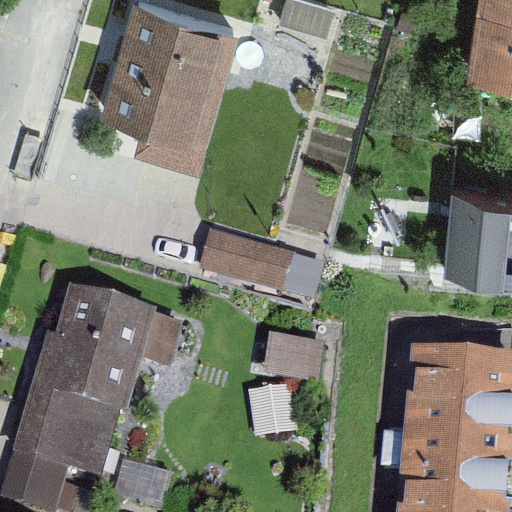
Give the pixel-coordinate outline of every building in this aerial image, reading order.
[(511,0),(465,0),(451,102),(511,111),(511,0)] [(188,172),(220,55),(120,28),(88,145),(188,172)] [(511,198),(466,194),(458,277),(511,282),(511,198)] [(208,270),(293,287),(300,251),(215,233),(208,270)] [(7,475),(92,499),(110,437),(120,440),(134,390),(167,399),(182,344),(65,311),(51,359),(41,357),(7,475)] [(423,358),(471,355),(470,334),(422,337),(423,358)] [(321,367),(262,358),(256,399),(314,408),(321,367)] [(511,511),(511,384),(404,375),(391,511),(511,511)]
